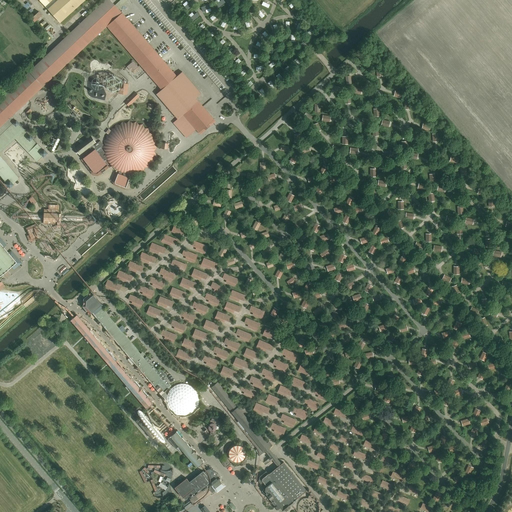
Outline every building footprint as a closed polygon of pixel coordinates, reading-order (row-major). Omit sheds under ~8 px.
[(104,0),(31,70),(0,100),(0,170),(10,183),(11,185),(12,185),(19,178),(0,155),(0,152),(16,138),(37,161),(46,153),(35,140),(22,127),(16,120),(12,116),(15,114),(23,106),(26,103),(28,100),(32,97),(38,92),(40,90),(52,78),(107,26),(140,65),(145,70),(162,89),(156,94),(166,105),(178,118),(177,126),(181,131),(187,137),(196,129),(199,132),(200,134),(206,129),(204,127),(209,123),(210,125),(216,120),(214,119),(196,98),(201,93),(198,90),(182,72),(177,76),(172,70),(121,12),(118,9),(128,0),(120,0),(115,5),(110,0),(104,0)] [(26,0),(23,3),(32,13),(36,9),(27,0),(26,0)] [(39,0),(60,23),(84,0),(39,0)] [(39,19),(41,22),(45,20),(41,12),(35,15),(37,20),(39,19)] [(48,30),(52,27),(46,20),(42,22),(48,30)] [(138,67),(133,61),(127,67),(129,69),(132,67),(134,70),(138,67)] [(140,70),(139,74),(136,74),(136,77),(140,78),(141,74),(143,74),(144,71),(140,70)] [(125,103),(126,103),(129,107),(140,96),(137,93),(136,92),(125,103)] [(305,113),(303,118),(310,121),(312,116),(305,113)] [(110,163),(110,167),(114,167),(116,171),(120,171),(122,174),(126,172),(129,175),(132,173),(133,172),(136,174),(139,171),(143,171),(144,168),(149,167),(149,166),(149,163),(153,161),(152,157),(155,156),(156,155),(154,151),(157,148),(154,145),(156,141),(152,138),(153,134),(149,133),(149,129),(147,128),(145,128),(143,124),(139,125),(137,121),(133,123),(130,121),(126,123),(122,122),(120,125),(116,124),(115,128),(110,129),(110,130),(109,129),(106,132),(107,133),(106,134),(107,138),(103,141),(105,144),(102,148),(105,151),(104,152),(103,155),(107,157),(106,161),(110,163)] [(186,164),(214,130),(212,128),(184,162),(186,164)] [(91,146),(93,145),(96,142),(95,142),(91,136),(83,141),(81,143),(75,148),(80,155),(89,148),(91,146)] [(103,155),(104,152),(100,147),(103,145),(100,141),(93,146),(93,145),(91,146),(89,148),(92,151),(83,158),(94,173),(97,173),(107,165),(105,162),(106,161),(107,157),(103,155)] [(334,145),(333,145),(332,148),(331,149),(338,153),(341,148),(334,145)] [(290,161),(294,163),(295,164),(298,156),(294,154),(290,161)] [(328,168),(324,166),(323,165),(320,172),(324,175),(328,168)] [(58,186),(61,183),(50,170),(47,173),(58,186)] [(126,187),(130,178),(118,173),(115,182),(115,184),(126,187)] [(359,181),(358,182),(365,186),(368,181),(361,177),(360,178),(359,181)] [(13,185),(16,189),(22,183),(18,180),(13,185)] [(256,189),(257,190),(261,191),(264,184),(260,182),(256,189)] [(316,191),(318,192),(321,194),(325,187),(320,184),(316,191)] [(20,193),(23,198),(30,194),(27,189),(20,193)] [(294,195),(290,193),(289,193),(286,200),(290,203),(294,195)] [(354,198),(350,196),(346,203),(351,205),(354,198)] [(44,222),(44,223),(57,224),(57,225),(57,226),(58,226),(59,226),(60,226),(60,225),(60,224),(60,223),(60,222),(60,221),(61,217),(61,215),(61,214),(58,214),(58,206),(49,205),(49,209),(50,209),(50,210),(45,210),(44,212),(44,213),(44,216),(44,217),(44,220),(44,222)] [(226,209),(223,216),(224,217),(226,218),(228,219),(231,211),(226,209)] [(387,213),(386,215),(393,218),(396,213),(388,210),(387,213)] [(282,219),(286,221),(287,221),(291,214),(286,212),(282,219)] [(343,221),(346,223),(347,224),(351,217),(346,214),(343,221)] [(294,225),(297,229),(303,224),(300,220),(294,225)] [(260,223),(256,221),(255,221),(252,228),(257,230),(260,223)] [(320,226),(319,225),(315,223),(312,230),(317,233),(320,226)] [(27,230),(32,228),(35,229),(36,233),(39,232),(36,226),(36,224),(26,228),(26,229),(27,230)] [(186,234),(188,230),(174,224),(173,229),(186,234)] [(381,228),(377,226),(376,226),(372,233),(377,235),(381,228)] [(32,228),(27,230),(29,235),(31,239),(37,236),(36,233),(35,229),(32,228)] [(176,244),(177,240),(164,234),(163,239),(176,244)] [(0,290),(6,286),(4,283),(0,279),(4,276),(3,274),(12,266),(15,269),(21,264),(10,251),(8,253),(4,248),(6,246),(0,239),(0,290)] [(248,246),(249,247),(253,248),(256,241),(252,239),(248,246)] [(205,251),(207,246),(194,241),(192,245),(205,251)] [(308,249),(309,249),(313,252),(317,244),(312,242),(308,249)] [(163,252),(165,248),(152,243),(150,247),(163,252)] [(414,246),(414,247),(421,251),(423,246),(416,243),(414,246)] [(369,252),(372,254),(373,254),(377,247),(372,245),(369,252)] [(21,258),(25,257),(22,251),(25,249),(23,246),(17,249),(21,258)] [(261,252),(264,256),(270,251),(267,247),(261,252)] [(222,248),(218,255),(223,257),(227,250),(225,249),(223,248),(222,248)] [(195,259),(197,255),(184,250),(182,254),(195,259)] [(329,254),(326,250),(320,254),(323,258),(329,254)] [(286,253),(285,253),(282,251),(278,258),(283,260),(286,253)] [(153,262),(155,258),(142,252),(140,257),(153,262)] [(346,256),(345,255),(342,253),(338,261),(343,263),(346,256)] [(407,258),(403,256),(402,256),(398,263),(403,266),(407,258)] [(215,268),(217,264),(204,258),(202,263),(215,268)] [(184,269),(186,265),(173,260),(171,264),(184,269)] [(141,271),(143,267),(130,262),(128,266),(141,271)] [(172,279),(174,274),(161,269),(159,273),(172,279)] [(206,279),(207,274),(194,269),(192,273),(206,279)] [(274,276),(276,277),(279,279),(283,271),(278,269),(274,276)] [(130,281),(132,276),(119,271),(117,275),(130,281)] [(334,279),(338,281),(339,282),(343,275),(338,272),(334,279)] [(236,283),(237,279),(224,274),(223,278),(236,283)] [(395,282),(396,282),(400,284),(403,277),(399,274),(395,282)] [(442,278),(442,280),(449,283),(452,278),(444,275),(444,276),(442,278)] [(162,287),(164,282),(151,277),(149,282),(162,287)] [(287,282),(290,286),(296,281),(293,277),(287,282)] [(194,288),(196,283),(183,278),(181,283),(194,288)] [(253,280),(250,279),(248,278),(245,285),(250,288),(253,280)] [(119,290),(121,285),(108,280),(106,285),(119,290)] [(312,283),(311,283),(308,281),(304,288),(309,291),(312,283)] [(349,290),(355,285),(352,281),(346,286),(349,290)] [(224,292),(226,288),(213,282),(211,287),(224,292)] [(372,286),(369,284),(368,284),(364,291),(369,293),(372,286)] [(152,295),(154,291),(141,286),(139,290),(152,295)] [(428,287),(424,295),(429,297),(433,290),(432,289),(429,288),(428,287)] [(184,297),(185,293),(172,288),(170,292),(184,297)] [(244,300),(245,296),(232,291),(230,295),(244,300)] [(84,301),(83,305),(85,305),(84,306),(87,310),(86,311),(89,315),(92,312),(98,320),(97,322),(98,322),(97,323),(99,325),(100,324),(100,325),(102,324),(103,325),(104,327),(107,330),(114,339),(130,357),(133,360),(135,363),(146,375),(145,376),(151,382),(153,384),(153,385),(156,388),(158,391),(161,394),(163,397),(164,397),(165,399),(166,400),(165,401),(166,401),(166,402),(164,402),(164,403),(166,403),(166,404),(167,404),(168,407),(167,407),(168,409),(167,410),(169,409),(170,411),(172,413),(173,414),(172,416),(173,416),(174,415),(175,415),(176,415),(177,416),(178,416),(178,417),(180,417),(180,419),(180,417),(182,417),(185,417),(187,417),(188,419),(188,417),(189,416),(192,415),(194,414),(195,415),(194,413),(196,412),(195,412),(197,410),(198,408),(199,409),(200,409),(198,407),(199,404),(199,400),(199,397),(198,393),(196,390),(194,388),(193,388),(191,386),(190,386),(187,384),(183,384),(180,384),(177,385),(173,387),(171,389),(169,392),(167,395),(166,393),(164,391),(168,387),(170,385),(164,378),(166,376),(161,369),(158,372),(151,364),(152,363),(146,356),(144,358),(109,317),(107,315),(101,308),(96,313),(94,311),(101,304),(91,292),(87,295),(89,297),(85,300),(85,301),(84,301)] [(218,303),(220,299),(207,294),(205,298),(218,303)] [(141,305),(143,301),(130,295),(128,300),(141,305)] [(171,306),(173,302),(160,297),(158,301),(171,306)] [(300,306),(304,308),(305,309),(309,302),(304,299),(300,306)] [(206,311),(207,307),(194,302),(193,306),(206,311)] [(239,312),(240,307),(227,302),(225,306),(239,312)] [(361,309),(365,311),(366,312),(369,305),(364,302),(361,309)] [(421,312),(425,314),(426,315),(430,308),(425,305),(421,312)] [(161,316),(163,311),(150,306),(148,311),(161,316)] [(262,316),(264,312),(251,306),(249,311),(262,316)] [(279,310),(277,309),(274,307),(270,314),(275,317),(279,310)] [(322,311),(319,307),(313,312),(316,316),(322,311)] [(472,307),(471,308),(469,311),(477,315),(479,310),(472,307)] [(193,320),(195,316),(182,311),(180,315),(193,320)] [(339,314),(335,312),(334,311),(330,318),(335,321),(339,314)] [(229,321),(231,317),(218,312),(216,316),(229,321)] [(399,316),(398,316),(394,314),(391,321),(395,324),(399,316)] [(69,316),(68,317),(71,320),(146,408),(149,406),(150,405),(153,403),(142,391),(141,389),(140,387),(139,388),(124,369),(121,367),(121,366),(119,364),(119,363),(118,363),(116,361),(116,360),(113,358),(114,357),(113,357),(111,354),(108,351),(106,348),(105,348),(103,345),(102,344),(101,342),(100,342),(90,330),(87,327),(88,327),(87,327),(85,324),(82,321),(80,318),(79,318),(77,315),(75,317),(74,317),(73,318),(69,317),(69,316)] [(257,328),(259,324),(246,318),(244,323),(257,328)] [(184,330),(185,325),(172,320),(171,325),(184,330)] [(218,330),(219,325),(206,320),(205,325),(218,330)] [(456,321),(453,328),(458,331),(461,323),(460,323),(458,322),(456,321)] [(277,338),(279,334),(266,328),(264,332),(277,338)] [(207,339),(209,335),(195,329),(194,334),(207,339)] [(249,339),(251,335),(238,329),(236,334),(249,339)] [(327,336),(330,338),(332,339),(335,332),(330,329),(327,336)] [(174,340),(176,335),(163,330),(161,334),(174,340)] [(387,340),(391,342),(392,343),(396,335),(391,333),(387,340)] [(343,345),(349,340),(346,337),(340,342),(343,345)] [(300,338),(297,345),(301,347),(305,340),(304,339),(302,338),(300,338)] [(196,348),(198,344),(185,339),(183,343),(196,348)] [(237,349),(239,344),(226,339),(224,343),(237,349)] [(451,346),(455,348),(456,348),(459,341),(454,339),(451,346)] [(500,339),(498,343),(497,344),(504,348),(507,343),(500,339)] [(271,350),(272,346),(260,340),(258,345),(271,350)] [(360,340),(356,347),(361,350),(365,343),(364,342),(361,341),(360,340)] [(226,357),(228,353),(215,347),(213,351),(226,357)] [(258,359),(260,354),(247,349),(245,353),(258,359)] [(295,359),(297,355),(284,349),(282,354),(295,359)] [(190,359),(192,355),(179,350),(177,354),(190,359)] [(482,351),(479,358),(484,361),(487,354),(487,353),(484,352),(482,351)] [(216,365),(218,361),(204,356),(203,360),(216,365)] [(247,368),(249,363),(236,358),(234,362),(247,368)] [(358,359),(354,366),(355,367),(357,368),(359,369),(362,362),(358,359)] [(286,370),(288,365),(275,360),(273,364),(286,370)] [(312,374),(314,370),(301,364),(299,369),(312,374)] [(417,374),(421,376),(425,369),(420,366),(417,374)] [(234,377),(236,372),(223,367),(222,371),(234,377)] [(332,370),(331,369),(327,367),(324,375),(328,377),(332,370)] [(274,379),(276,374),(263,369),(262,373),(274,379)] [(481,370),(477,378),(479,378),(481,379),(482,380),(486,372),(481,370)] [(262,386),(264,382),(251,376),(249,381),(262,386)] [(303,387),(305,383),(292,377),(290,382),(303,387)] [(454,380),(451,379),(450,378),(446,385),(451,387),(454,380)] [(215,384),(211,387),(229,408),(250,434),(260,447),(256,450),(260,455),(265,451),(270,457),(272,459),(278,466),(280,465),(281,464),(278,459),(274,455),(273,454),(270,449),(269,448),(270,447),(267,443),(266,442),(236,406),(217,382),(215,384)] [(253,395),(255,391),(242,385),(241,390),(253,395)] [(292,396),(293,391),(281,386),(279,390),(292,396)] [(327,398),(329,394),(316,388),(315,393),(327,398)] [(387,393),(384,400),(385,401),(388,402),(389,403),(392,395),(387,393)] [(280,404),(282,400),(269,394),(267,399),(280,404)] [(317,407),(319,403),(306,397),(304,402),(317,407)] [(443,404),(446,406),(447,406),(452,399),(447,397),(443,404)] [(360,402),(357,401),(355,400),(352,407),(356,410),(360,402)] [(267,413),(269,409),(256,403),(254,407),(267,413)] [(306,416),(308,412),(295,406),(293,411),(306,416)] [(421,408),(420,407),(416,406),(412,413),(417,415),(421,408)] [(481,410),(480,410),(476,408),(472,415),(477,418),(481,410)] [(334,413),(344,418),(346,414),(336,409),(334,413)] [(294,424),(295,420),(283,414),(281,419),(294,424)] [(323,422),(334,427),(336,423),(325,418),(323,422)] [(161,431),(155,422),(152,423),(158,433),(161,431)] [(284,433),(286,429),(273,423),(271,428),(284,433)] [(413,423),(410,430),(411,430),(413,432),(414,432),(418,425),(413,423)] [(217,428),(216,426),(215,425),(214,424),(213,424),(212,424),(211,424),(210,425),(208,426),(208,428),(208,430),(210,432),(211,432),(213,432),(215,432),(216,430),(217,428)] [(351,431),(362,435),(364,431),(353,426),(351,431)] [(314,431),(324,436),(326,432),(315,427),(314,431)] [(470,434),(471,435),(475,436),(478,429),(473,427),(470,434)] [(169,438),(167,439),(175,448),(178,446),(183,453),(197,468),(198,467),(199,466),(201,465),(203,463),(202,463),(203,462),(200,459),(197,456),(198,456),(197,456),(195,453),(192,450),(189,447),(190,447),(189,447),(187,444),(184,442),(184,441),(182,439),(182,438),(181,438),(179,436),(179,435),(178,435),(176,433),(177,432),(176,432),(175,432),(176,433),(175,433),(173,435),(173,434),(172,435),(173,435),(170,437),(169,438)] [(388,435),(387,434),(384,432),(380,439),(385,442),(388,435)] [(339,439),(350,443),(352,439),(341,434),(339,439)] [(300,439),(311,444),(313,440),(302,435),(300,439)] [(447,437),(446,437),(442,435),(438,442),(443,444),(447,437)] [(480,446),(485,448),(488,441),(483,439),(480,446)] [(364,445),(374,450),(376,446),(366,441),(364,445)] [(242,446),(242,444),(240,444),(241,442),(239,442),(238,443),(237,443),(236,445),(234,445),(232,447),(230,449),(229,451),(228,454),(229,457),(230,459),(232,461),(235,462),(237,462),(240,462),(243,460),(244,458),(246,456),(246,453),(245,450),(244,448),(243,447),(242,446)] [(290,444),(288,448),(297,452),(295,455),(298,456),(301,449),(300,448),(299,448),(290,444)] [(330,448),(340,453),(342,448),(332,444),(330,448)] [(354,455),(364,459),(366,455),(355,450),(354,455)] [(317,456),(327,461),(329,456),(318,452),(317,456)] [(440,453),(436,460),(438,460),(440,462),(441,462),(445,455),(440,453)] [(381,460),(392,465),(394,460),(383,456),(381,460)] [(344,465),(355,469),(356,465),(346,460),(344,465)] [(306,465),(317,469),(319,465),(308,461),(306,465)] [(302,485),(302,484),(302,485),(298,479),(297,479),(293,474),(293,473),(284,462),(283,462),(281,464),(280,465),(278,466),(270,473),(269,474),(263,479),(263,480),(267,486),(264,488),(264,489),(267,492),(267,493),(270,496),(270,497),(271,497),(273,500),(273,501),(274,500),(276,503),(277,504),(276,504),(276,505),(277,505),(278,505),(281,503),(285,508),(286,508),(285,508),(289,505),(293,502),(297,498),(298,498),(302,495),(302,494),(306,491),(307,491),(307,490),(302,485)] [(415,464),(411,462),(410,462),(407,469),(411,471),(415,464)] [(203,496),(205,498),(212,493),(215,491),(222,486),(223,486),(225,485),(220,479),(218,481),(216,479),(218,477),(209,464),(208,465),(202,469),(203,471),(190,482),(187,478),(175,488),(183,498),(195,488),(195,489),(184,498),(186,500),(191,496),(192,497),(190,499),(191,501),(193,503),(198,503),(199,502),(204,499),(202,497),(203,496)] [(371,469),(381,474),(383,469),(373,465),(371,469)] [(473,467),(469,465),(468,465),(465,472),(470,475),(473,467)] [(330,472),(341,477),(343,472),(332,468),(330,472)] [(252,485),(257,475),(251,471),(245,481),(252,485)] [(391,477),(402,481),(404,477),(393,472),(391,477)] [(361,478),(372,483),(374,479),(363,474),(361,478)] [(317,481),(328,486),(330,481),(319,477),(317,481)] [(381,485),(392,490),(393,485),(383,481),(381,485)] [(347,486),(358,491),(360,486),(349,482),(347,486)] [(461,490),(465,492),(466,493),(470,486),(466,484),(461,490)] [(408,491),(418,495),(420,491),(410,486),(408,491)] [(371,495),(381,499),(383,495),(372,490),(371,495)] [(337,495),(347,500),(349,496),(338,491),(337,495)] [(441,494),(440,494),(436,492),(433,499),(438,502),(441,494)] [(397,500),(408,504),(409,500),(399,495),(397,500)] [(360,503),(370,508),(372,504),(362,499),(360,503)] [(450,507),(449,506),(447,502),(440,506),(442,511),(450,507)]
